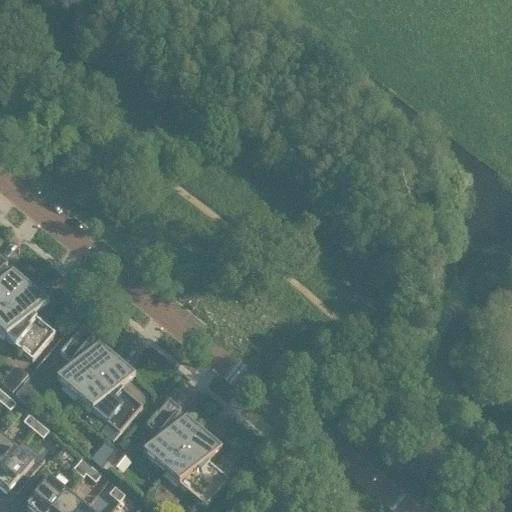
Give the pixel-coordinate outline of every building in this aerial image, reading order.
[(0,315),(26,285),(11,273),(9,274),(2,268),(6,263),(0,258),(0,315)] [(47,303),(34,292),(26,285),(0,315),(0,334),(31,360),(54,333),(33,316),(47,303)] [(77,399),(112,358),(98,346),(96,347),(89,341),(93,336),(81,327),(59,354),(73,366),(55,381),(77,399)] [(134,376),(120,365),(112,358),(77,399),(106,423),(99,431),(111,441),(140,407),(119,389),(134,376)] [(28,377),(14,365),(0,382),(0,383),(13,394),(28,377)] [(14,395),(25,405),(35,393),(24,383),(14,395)] [(14,404),(5,395),(0,400),(0,403),(9,410),(14,404)] [(164,473),(199,431),(184,419),(183,421),(175,414),(179,409),(168,400),(145,427),(160,439),(142,454),(164,473)] [(33,431),(38,424),(28,415),(22,422),(33,431)] [(47,431),(38,424),(33,431),(42,438),(47,431)] [(199,431),(164,473),(204,507),(227,480),(206,462),(221,450),(199,431)] [(0,469),(16,451),(0,437),(0,469)] [(16,451),(0,469),(0,488),(7,494),(32,465),(16,451)] [(121,457),(114,451),(106,459),(114,466),(121,457)] [(95,452),(90,459),(100,467),(101,466),(105,461),(95,452)] [(84,474),(90,467),(80,459),(75,466),(84,474)] [(100,476),(90,467),(84,474),(94,483),(100,476)] [(25,510),(28,511),(51,511),(67,494),(50,480),(49,482),(43,477),(26,497),(32,502),(25,510)] [(117,502),(123,495),(113,487),(108,494),(117,502)] [(80,511),(84,508),(67,494),(51,511),(80,511)]
